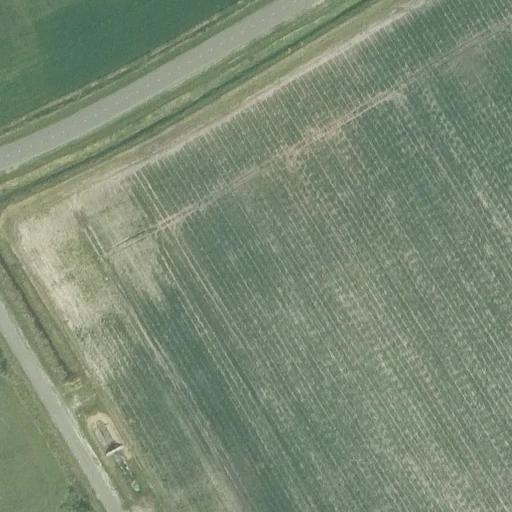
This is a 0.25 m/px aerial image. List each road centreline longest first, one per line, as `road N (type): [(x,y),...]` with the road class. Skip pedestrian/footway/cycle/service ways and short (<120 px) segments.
road 1 (tertiary): [(0,159),(90,118),(297,0)]
road 2 (unclassified): [(114,511),(0,317)]
